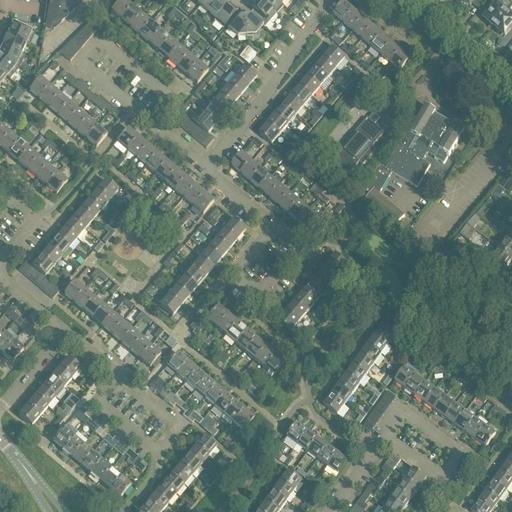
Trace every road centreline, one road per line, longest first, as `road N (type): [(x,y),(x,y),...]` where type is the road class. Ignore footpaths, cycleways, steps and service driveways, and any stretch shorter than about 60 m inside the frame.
road 1 (residential): [(206,166),(332,0)]
road 2 (residential): [(119,377),(97,403),(159,454),(181,428),(139,393)]
road 3 (residential): [(148,117),(170,91),(105,38),(83,63)]
road 4 (residential): [(384,437),(403,411),(463,454),(444,480)]
road 5 (residential): [(231,269),(259,293),(299,244),(272,221)]
road 6 (residential): [(511,82),(413,0)]
